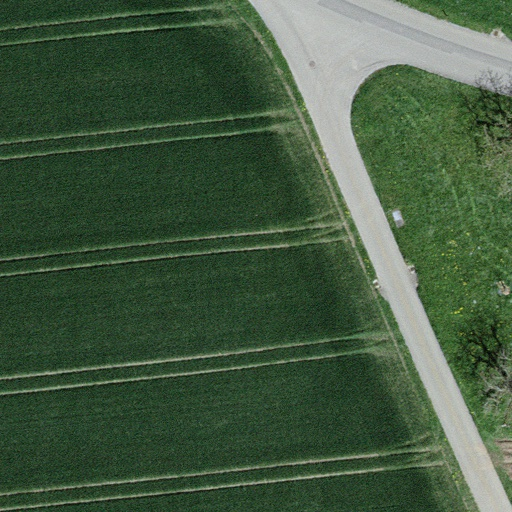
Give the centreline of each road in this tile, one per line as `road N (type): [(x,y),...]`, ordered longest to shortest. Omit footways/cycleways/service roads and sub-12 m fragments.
road 1 (unclassified): [(345,14),(329,85),(334,118),(500,511)]
road 2 (unclassified): [(511,73),(345,14)]
